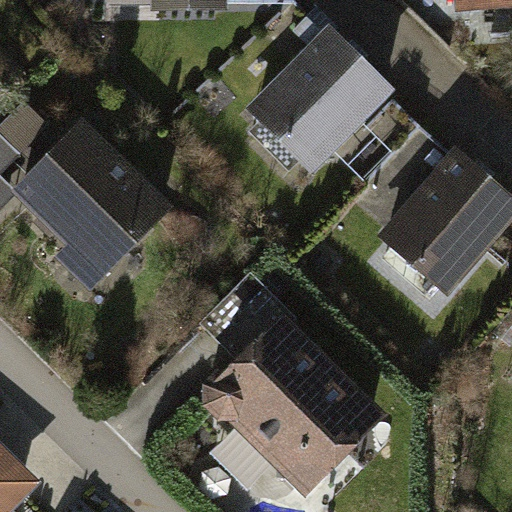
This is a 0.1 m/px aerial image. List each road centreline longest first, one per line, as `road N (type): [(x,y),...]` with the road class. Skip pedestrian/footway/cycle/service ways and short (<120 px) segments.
road 1 (residential): [(0,354),(157,511)]
road 2 (residential): [(511,136),(355,0)]
